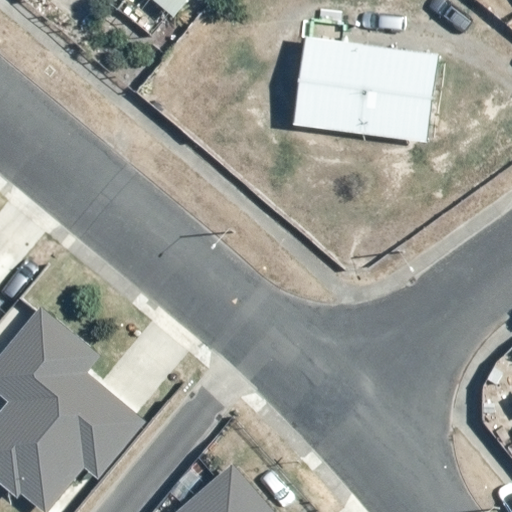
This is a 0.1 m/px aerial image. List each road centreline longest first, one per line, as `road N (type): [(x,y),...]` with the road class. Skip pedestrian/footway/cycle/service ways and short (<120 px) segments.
road 1 (residential): [(0,114),(333,396)]
road 2 (residential): [(333,396),(511,263)]
road 3 (residential): [(333,396),(432,511)]
